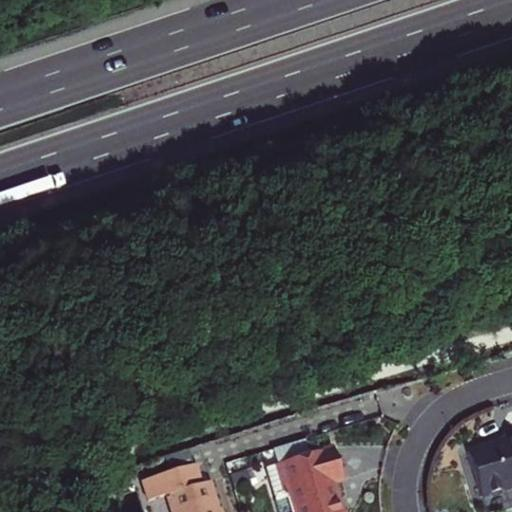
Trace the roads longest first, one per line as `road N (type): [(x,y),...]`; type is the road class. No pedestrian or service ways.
road 1 (motorway): [(0,181),(511,10)]
road 2 (motorway): [(307,0),(0,102)]
road 3 (residential): [(511,379),(460,397),(434,416),(406,470),(409,511)]
